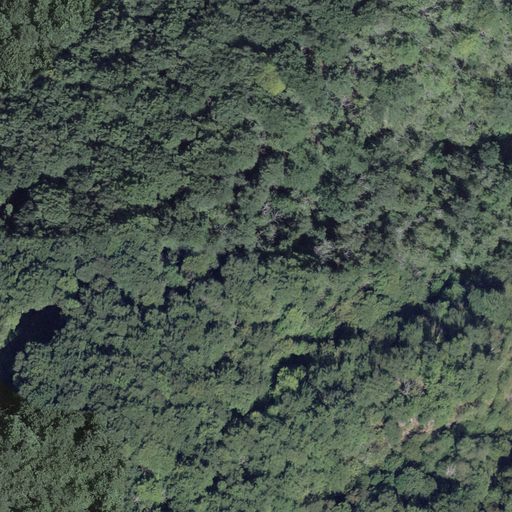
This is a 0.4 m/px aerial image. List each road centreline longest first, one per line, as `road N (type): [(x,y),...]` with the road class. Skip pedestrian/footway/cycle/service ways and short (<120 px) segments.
road 1 (track): [(0,394),(69,466),(93,504)]
road 2 (track): [(0,430),(77,500),(93,504)]
